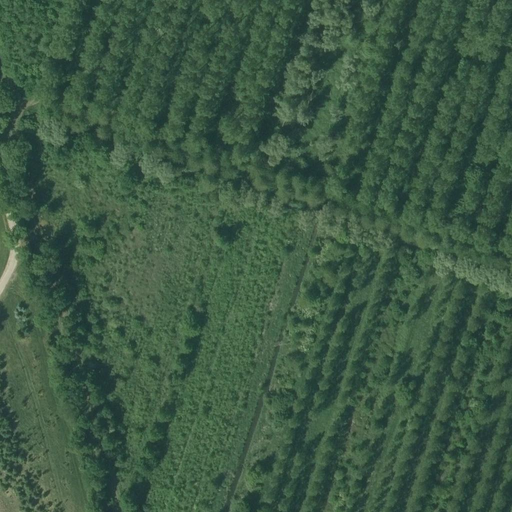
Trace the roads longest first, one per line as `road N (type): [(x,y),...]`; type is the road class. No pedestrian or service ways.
road 1 (track): [(22,104),(55,97),(511,246)]
road 2 (track): [(122,511),(16,125),(22,104),(0,65)]
